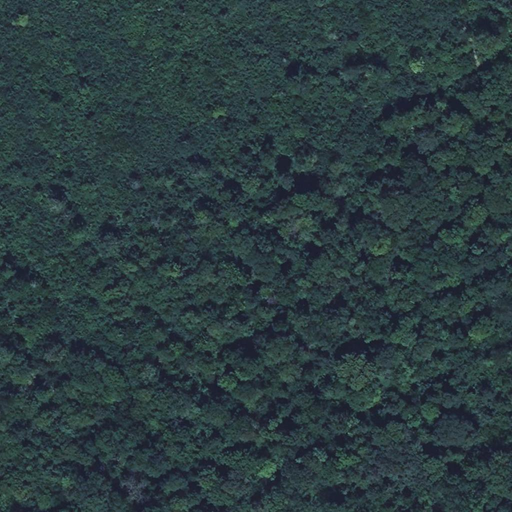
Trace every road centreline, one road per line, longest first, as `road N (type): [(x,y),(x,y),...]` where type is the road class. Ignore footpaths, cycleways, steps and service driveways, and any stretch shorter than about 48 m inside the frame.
road 1 (track): [(95,511),(0,319)]
road 2 (track): [(511,118),(449,0)]
